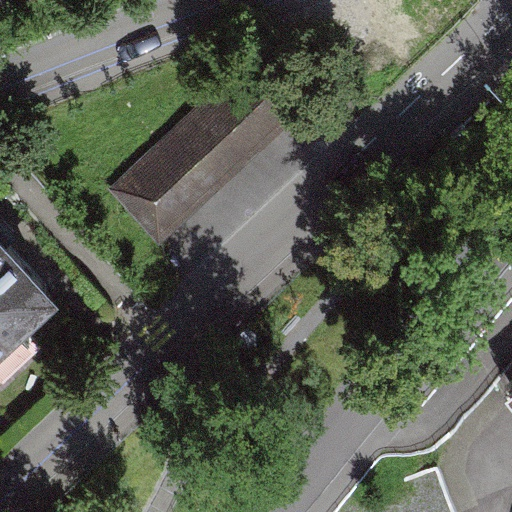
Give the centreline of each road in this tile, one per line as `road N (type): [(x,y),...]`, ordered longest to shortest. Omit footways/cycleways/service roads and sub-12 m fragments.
road 1 (residential): [(511,11),(0,490)]
road 2 (tertiary): [(511,219),(276,511)]
road 3 (residential): [(0,80),(211,0)]
